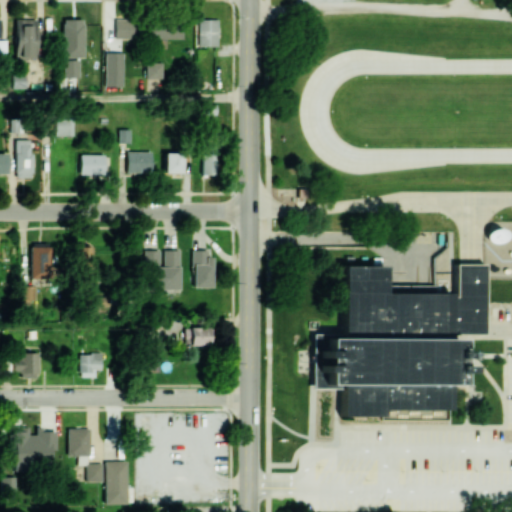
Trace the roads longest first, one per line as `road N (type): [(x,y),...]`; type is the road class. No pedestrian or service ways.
road 1 (secondary): [(248,511),(249,0)]
road 2 (track): [(354,58),(511,64),(446,153),(357,160),(327,143),(315,111),(325,75),(354,58)]
road 3 (residential): [(0,212),(249,211)]
road 4 (residential): [(0,398),(249,398)]
